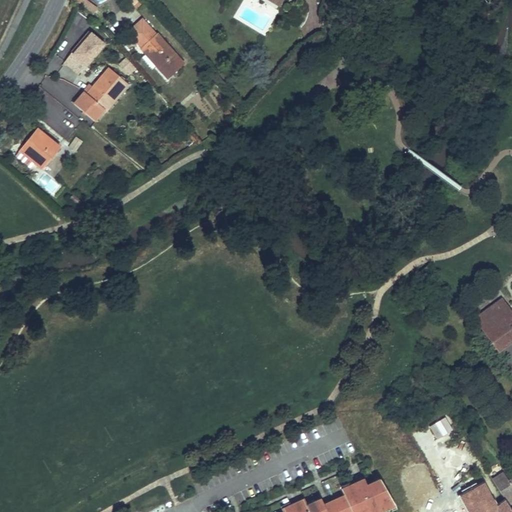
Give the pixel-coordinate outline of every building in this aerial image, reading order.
[(97,7),(86,0),(75,0),(75,1),(92,13),(97,7)] [(141,5),(136,0),(134,0),(131,3),(137,9),(141,5)] [(157,65),(169,79),(185,65),(144,20),(129,32),(142,47),(144,46),(159,63),(157,65)] [(323,42),(324,32),(304,31),(304,41),(323,42)] [(86,33),(69,54),(83,66),(101,46),(86,33)] [(142,47),(142,48),(157,65),(159,63),(144,46),(142,47)] [(83,66),(69,54),(62,63),(76,75),(83,66)] [(117,64),(127,75),(135,68),(125,57),(117,64)] [(103,110),(125,85),(106,68),(97,79),(99,81),(92,89),(90,87),(84,94),(81,91),(72,101),(92,119),(101,108),(103,110)] [(99,81),(97,79),(90,87),(92,89),(99,81)] [(84,94),(90,87),(87,84),(81,91),(84,94)] [(38,127),(20,148),(43,168),(61,147),(53,140),(46,134),(38,127)] [(75,136),(69,145),(75,149),(81,140),(75,136)] [(511,315),(502,302),(474,320),(498,352),(511,342),(511,315)] [(414,405),(417,410),(423,407),(426,406),(423,400),(414,405)] [(406,409),(409,414),(417,410),(414,405),(406,409)] [(423,407),(417,410),(422,419),(428,416),(423,407)] [(467,460),(474,456),(469,448),(462,452),(467,460)] [(463,469),(454,474),(457,479),(465,473),(463,469)] [(511,476),(510,478),(508,476),(496,485),(504,498),(510,494),(511,492),(511,476)] [(331,502),(334,511),(389,511),(391,511),(390,510),(395,508),(381,481),(367,487),(364,480),(358,482),(342,489),(344,495),(330,502),(331,502)] [(479,511),(491,511),(480,490),(478,491),(480,495),(469,501),(479,511)] [(326,511),(324,505),(320,498),(308,503),(307,499),(292,506),(282,510),(282,511),(326,511)] [(479,511),(469,501),(467,503),(470,508),(472,511),(471,511),(479,511)] [(334,511),(331,502),(324,505),(326,511),(334,511)]
